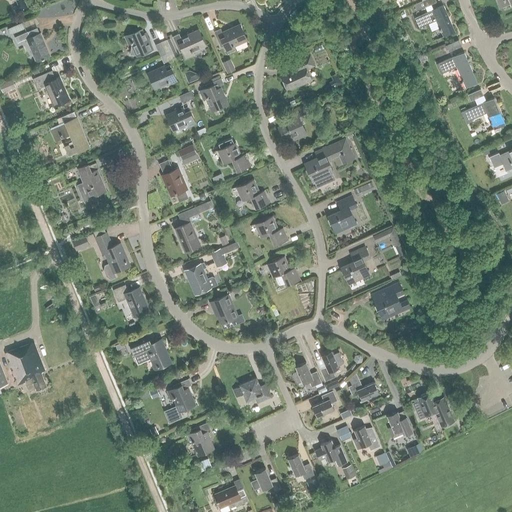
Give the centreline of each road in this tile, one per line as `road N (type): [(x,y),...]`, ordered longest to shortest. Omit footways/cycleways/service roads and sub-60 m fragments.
road 1 (residential): [(263,346),(221,347),(196,335),(151,268),(137,150),(75,49),(75,26),(89,0)]
road 2 (residential): [(319,325),(319,243),(257,108),(262,54),(275,23)]
road 3 (track): [(161,511),(50,245)]
road 4 (residential): [(511,315),(477,359),(445,371),(419,370),(319,325)]
road 5 (residential): [(275,23),(234,4),(145,16),(91,0)]
road 6 (track): [(50,245),(0,123)]
